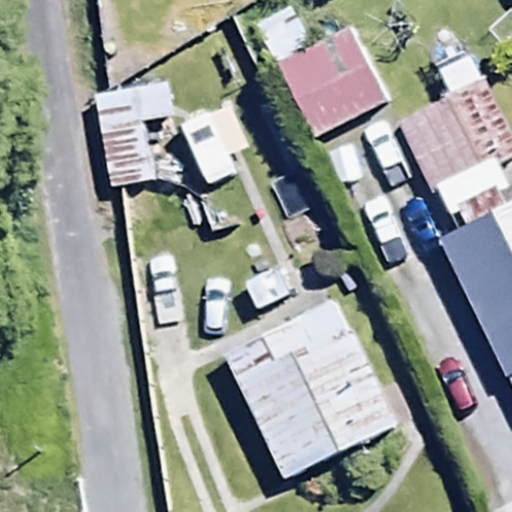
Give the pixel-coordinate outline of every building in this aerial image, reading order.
[(306,48),(286,12),(248,32),(309,147),(381,108),(339,30),(306,48)] [(444,100),(393,125),(448,226),(510,196),(503,183),(511,178),(511,149),(466,56),(431,73),(444,100)] [(136,128),(166,123),(160,87),(90,99),(107,199),(147,192),(136,128)] [(511,206),(438,238),(511,393),(511,206)] [(335,306),(218,359),(276,486),(393,432),(335,306)]
